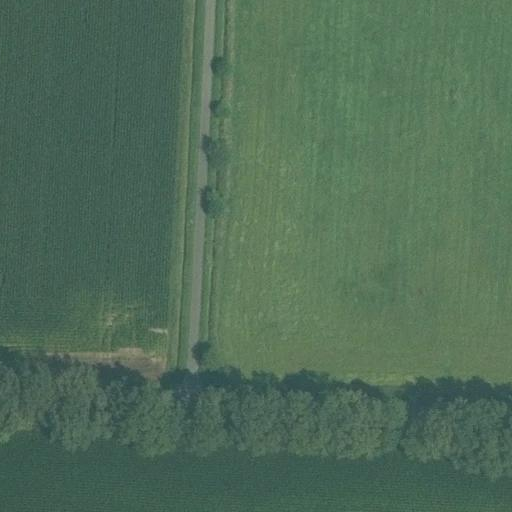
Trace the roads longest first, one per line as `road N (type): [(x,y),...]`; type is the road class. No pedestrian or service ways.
road 1 (unclassified): [(216,0),(196,403)]
road 2 (unclassified): [(196,403),(511,421)]
road 3 (unclassified): [(0,393),(196,403)]
